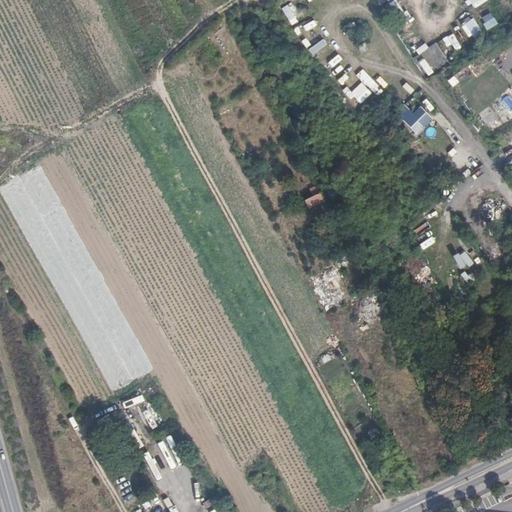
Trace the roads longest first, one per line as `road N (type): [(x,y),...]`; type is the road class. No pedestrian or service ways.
road 1 (track): [(123,511),(0,291)]
road 2 (unknown): [(431,497),(333,318)]
road 3 (primary): [(511,458),(402,511)]
